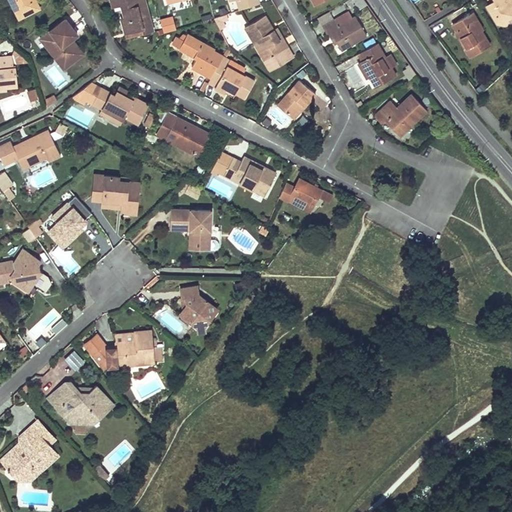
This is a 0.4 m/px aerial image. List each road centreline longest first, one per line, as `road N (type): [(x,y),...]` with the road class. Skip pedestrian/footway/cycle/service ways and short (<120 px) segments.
road 1 (residential): [(348,118),(323,169),(133,72),(106,48),(82,0)]
road 2 (secondary): [(381,0),(511,170)]
road 3 (residential): [(0,397),(100,305),(120,272)]
road 4 (residential): [(283,0),(348,118)]
